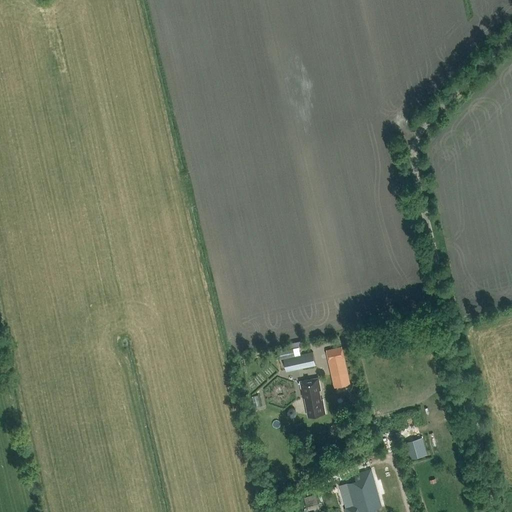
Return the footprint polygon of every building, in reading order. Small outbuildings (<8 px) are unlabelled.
[(286,371),(316,365),(313,352),(301,354),(299,345),(276,351),(278,359),(283,358),(286,371)] [(344,356),(342,346),(326,349),(329,360),(344,356)] [(303,398),(305,397),(308,416),(327,413),(324,399),(320,399),(318,389),(321,388),(319,378),(300,381),(303,398)] [(348,483),(354,506),(345,508),(345,511),(365,511),(381,506),(371,470),(355,474),(357,480),(348,483)] [(316,494),(304,497),(306,506),(319,503),(316,494)]
